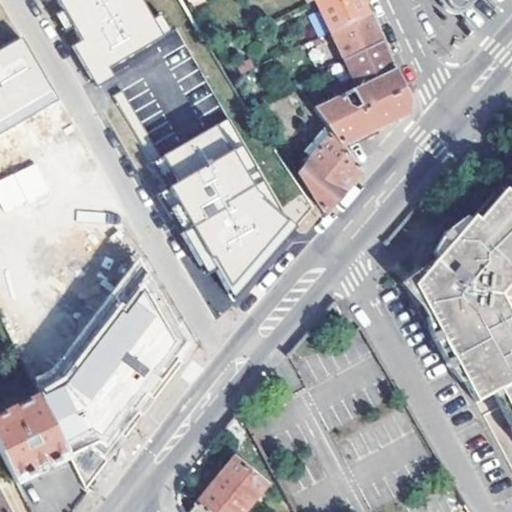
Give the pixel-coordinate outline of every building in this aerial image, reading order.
[(105,67),(169,30),(160,13),(151,19),(140,0),(44,0),(45,0),(56,0),(61,8),(52,14),(62,32),(72,26),(79,39),(70,45),(93,86),(110,76),(105,67)] [(188,0),(193,8),(196,8),(204,3),(202,0),(188,0)] [(203,23),(218,15),(210,0),(204,3),(196,8),(203,23)] [(316,0),(317,0),(319,5),(314,7),(317,12),(321,10),(332,33),(368,15),(360,0),(316,0)] [(433,0),(440,12),(442,14),(445,15),(448,15),(453,15),(457,13),(460,12),(463,10),(471,0),(433,0)] [(368,15),(332,33),(346,63),(382,46),(379,40),(368,15)] [(0,132),(57,98),(18,34),(0,44),(0,132)] [(354,79),(331,90),(336,101),(394,73),(384,51),(382,46),(346,63),(354,79)] [(336,101),(315,111),(325,124),(333,135),(342,147),(348,144),(371,132),(390,122),(407,113),(408,103),(397,79),(394,73),(336,101)] [(250,192),(213,124),(159,154),(124,93),(115,98),(164,185),(155,191),(201,273),(211,268),(230,301),(294,228),(250,192)] [(299,157),(309,164),(333,135),(325,124),(299,157)] [(342,192),(359,172),(355,166),(342,147),(333,135),(309,164),(299,175),(320,206),(325,213),(342,192)] [(511,160),(502,169),(511,177),(511,160)] [(36,163),(0,178),(0,206),(2,212),(48,192),(36,163)] [(511,441),(511,177),(502,169),(433,258),(440,265),(446,271),(430,293),(484,392),(505,380),(509,387),(511,391),(511,392),(491,404),(511,441)] [(192,347),(141,257),(55,373),(33,384),(40,398),(70,459),(84,488),(97,471),(192,347)] [(440,265),(433,258),(420,275),(430,293),(446,271),(440,265)] [(40,398),(0,418),(0,449),(18,485),(70,459),(40,398)] [(232,416),(218,434),(233,446),(242,435),(232,416)] [(231,458),(188,511),(240,511),(263,485),(231,458)]
